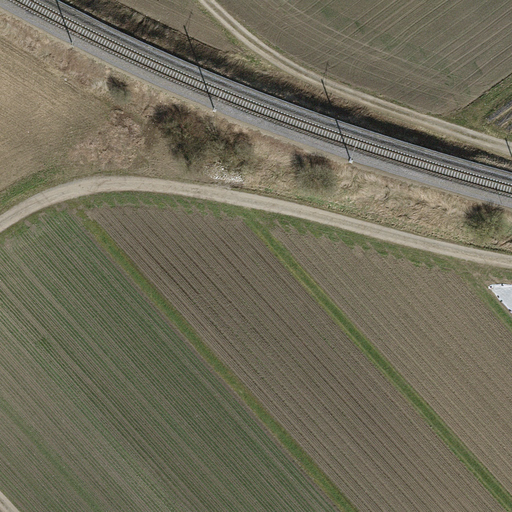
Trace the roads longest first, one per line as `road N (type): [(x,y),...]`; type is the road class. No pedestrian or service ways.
road 1 (track): [(0,229),(57,194),(148,184),(511,263)]
road 2 (track): [(511,149),(297,72),(206,0)]
